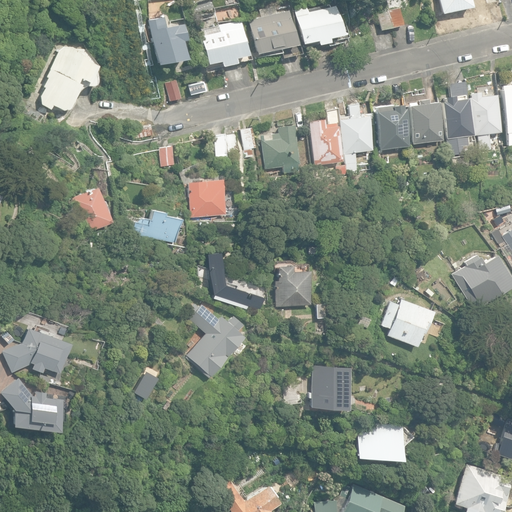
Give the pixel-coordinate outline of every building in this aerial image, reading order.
[(437,0),(441,14),(471,8),(469,0),(437,0)] [(247,20),(255,54),(295,44),(287,10),(275,13),(273,6),(258,9),(259,17),(247,20)] [(314,41),(315,45),(327,42),(326,37),(341,34),(335,6),(320,9),(319,6),(306,9),(305,6),(300,7),(301,12),(294,14),(300,44),(314,41)] [(388,16),(391,27),(403,25),(400,13),(388,16)] [(391,27),(388,16),(377,18),(380,30),(391,27)] [(146,20),(155,64),(184,58),(181,40),(184,39),(181,23),(165,26),(163,17),(146,20)] [(215,61),(220,65),(235,62),(234,57),(246,54),(238,21),(200,30),(201,34),(199,34),(206,63),(215,61)] [(51,104),(60,109),(67,105),(78,83),(75,82),(78,77),(87,82),(96,66),(86,61),(87,57),(79,53),(80,51),(71,47),(62,46),(57,50),(44,75),(47,77),(42,86),(44,87),(39,95),(40,104),(49,108),(51,104)] [(439,101),(447,155),(462,153),(461,146),(466,146),(465,136),(471,135),(463,80),(448,82),(450,96),(441,97),(442,101),(439,101)] [(505,133),(506,145),(511,144),(511,86),(511,87),(511,84),(501,85),(501,87),(498,88),(503,133),(505,133)] [(476,135),(487,133),(499,132),(494,94),(479,96),(479,92),(468,93),(469,97),(467,98),(472,135),(476,135)] [(427,102),(427,98),(417,100),(417,103),(405,105),(411,144),(440,140),(434,101),(427,102)] [(375,149),(376,154),(381,153),(380,150),(407,147),(403,108),(399,108),(398,103),(373,106),(377,149),(375,149)] [(337,118),(342,154),(371,150),(367,116),(359,116),(358,104),(347,105),(349,117),(337,118)] [(307,121),(313,165),(341,161),(336,126),(338,126),(336,109),(325,110),(327,123),(323,124),(323,119),(307,121)] [(131,128),(134,138),(151,134),(149,124),(131,128)] [(281,166),(282,173),(297,171),(296,164),(298,164),(292,125),(276,127),(276,132),(258,135),(263,168),(281,166)] [(238,129),(244,157),(252,155),(250,148),(253,147),(249,127),(238,129)] [(234,132),(222,134),(225,154),(237,152),(234,132)] [(489,148),(487,133),(476,135),(478,150),(489,148)] [(225,154),(222,134),(212,136),(215,156),(225,154)] [(157,148),(161,166),(173,164),(170,146),(157,148)] [(478,152),(479,160),(491,159),(490,150),(478,152)] [(343,154),(346,172),(356,170),(354,152),(343,154)] [(334,168),(335,175),(346,174),(345,166),(334,168)] [(224,214),(221,178),(186,182),(189,217),(198,216),(198,222),(210,220),(209,215),(224,214)] [(69,198),(85,232),(110,221),(95,187),(69,198)] [(130,233),(172,243),(178,219),(162,215),(163,212),(151,210),(149,219),(141,218),(140,222),(133,220),(130,233)] [(499,236),(511,254),(511,230),(511,228),(499,236)] [(224,284),(219,251),(206,254),(212,297),(256,314),(263,297),(224,284)] [(450,274),(472,310),(511,284),(511,280),(495,253),(483,260),(480,255),(477,257),(475,253),(463,261),(465,264),(450,274)] [(273,280),(274,305),(309,304),(307,269),(290,270),(289,264),(275,265),(276,280),(273,280)] [(385,334),(415,346),(421,332),(424,333),(432,311),(399,298),(397,304),(388,300),(379,324),(388,327),(385,334)] [(228,320),(222,315),(218,319),(200,303),(189,316),(208,332),(188,354),(210,373),(244,335),(234,327),(237,324),(230,318),(228,320)] [(315,304),(315,317),(324,317),(323,303),(315,304)] [(285,317),(286,325),(294,325),(293,317),(285,317)] [(21,340),(1,350),(11,372),(28,364),(30,367),(41,372),(43,366),(59,372),(70,342),(27,326),(21,340)] [(308,397),(308,405),(348,408),(350,391),(348,391),(350,367),(311,364),(309,391),(307,391),(306,397),(308,397)] [(0,392),(13,409),(11,424),(58,430),(62,397),(44,395),(44,390),(33,388),(33,394),(17,376),(0,390),(0,392)] [(166,411),(172,404),(166,400),(161,406),(166,411)] [(494,452),(511,458),(511,419),(506,417),(498,443),(494,442),(491,449),(494,451),(494,452)] [(354,456),(398,458),(400,423),(356,421),(354,456)] [(118,451),(128,466),(136,460),(131,452),(130,453),(125,446),(118,451)] [(462,509),(470,511),(498,511),(509,477),(464,463),(452,502),(463,506),(462,509)] [(242,499),(229,479),(215,488),(229,511),(266,511),(268,511),(266,508),(276,501),(265,484),(242,499)] [(392,511),(397,501),(350,482),(345,497),(337,494),(335,499),(314,501),(314,507),(309,507),(309,511),(392,511)]
